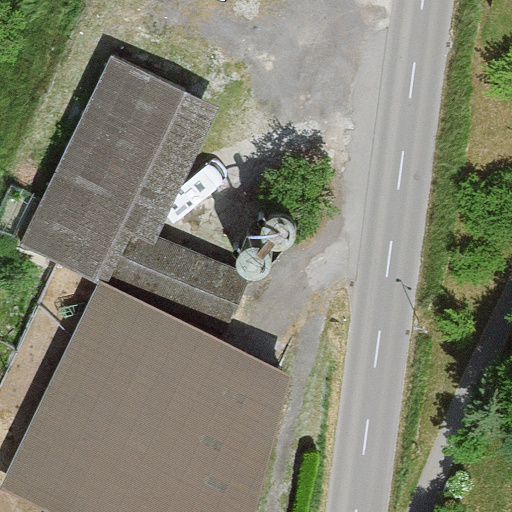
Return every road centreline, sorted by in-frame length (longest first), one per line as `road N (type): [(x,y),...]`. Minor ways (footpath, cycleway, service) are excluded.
road 1 (tertiary): [(422,0),(357,511)]
road 2 (residential): [(419,511),(511,302)]
